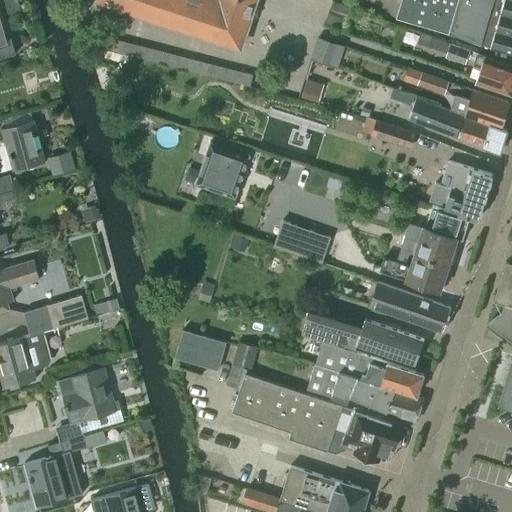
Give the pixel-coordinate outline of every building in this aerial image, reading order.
[(103,0),(239,45),(254,0),(103,0)] [(332,0),(324,24),(344,30),(351,8),(332,0)] [(400,0),(395,16),(448,31),(451,32),(480,42),(491,0),(400,0)] [(511,51),(511,0),(491,0),(480,42),(511,51)] [(0,1),(0,56),(14,53),(3,14),(0,1)] [(511,93),(511,91),(511,63),(451,42),(450,43),(422,33),(419,41),(448,51),(446,55),(464,62),(466,56),(475,60),(473,65),(481,67),(476,81),(511,93)] [(317,35),(310,57),(332,64),(339,42),(317,35)] [(443,93),(448,81),(422,72),(417,84),(443,93)] [(306,77),(300,96),(318,101),(324,82),(306,77)] [(449,109),(415,97),(415,95),(393,87),(389,96),(412,104),(407,117),(498,151),(506,129),(500,127),(449,109)] [(454,95),(449,109),(500,127),(509,101),(472,88),(468,100),(463,98),(454,95)] [(13,169),(45,159),(33,117),(1,126),(13,169)] [(389,123),(388,125),(375,121),(371,132),(384,137),(383,139),(409,147),(414,131),(389,123)] [(210,141),(196,182),(235,195),(249,154),(210,141)] [(47,156),(52,174),(75,167),(70,149),(47,156)] [(444,207),(464,213),(469,215),(470,215),(477,217),(491,173),(447,159),(440,183),(434,181),(429,198),(445,203),(444,207)] [(0,187),(13,184),(9,173),(0,175),(0,187)] [(330,174),(327,185),(340,189),(343,178),(330,174)] [(13,184),(0,187),(0,200),(16,196),(13,184)] [(96,202),(81,207),(85,220),(100,215),(96,202)] [(432,203),(425,226),(457,236),(461,237),(466,225),(467,225),(470,215),(469,215),(464,213),(444,207),(432,203)] [(273,242),(303,253),(321,259),(330,235),(282,218),(273,242)] [(404,235),(400,247),(448,262),(457,236),(425,226),(408,221),(404,235)] [(448,262),(400,247),(396,260),(384,256),(380,269),(405,276),(404,278),(440,288),(448,262)] [(9,285),(38,277),(32,257),(0,266),(0,309),(9,307),(7,300),(12,298),(9,285)] [(502,304),(498,315),(495,318),(491,321),(488,324),(511,342),(511,353),(497,404),(511,408),(511,262),(504,260),(492,301),(502,304)] [(370,303),(428,324),(443,329),(451,306),(378,280),(370,303)] [(26,321),(50,314),(84,305),(81,293),(23,309),(26,321)] [(116,296),(93,303),(96,313),(119,307),(116,296)] [(84,305),(50,314),(53,324),(87,314),(84,305)] [(309,308),(302,330),(355,346),(356,341),(415,362),(424,338),(364,318),(360,329),(333,319),(334,316),(309,308)] [(50,314),(26,321),(30,332),(53,326),(53,324),(50,314)] [(217,368),(225,340),(182,328),(174,356),(217,368)] [(0,374),(3,385),(36,376),(24,334),(0,340),(0,374)] [(335,447),(349,405),(249,373),(258,346),(240,340),(226,382),(239,386),(232,409),(291,429),(289,436),(326,449),(328,444),(335,447)] [(322,340),(315,361),(416,394),(423,371),(413,369),(387,361),(387,360),(322,340)] [(315,361),(306,388),(347,400),(349,394),(387,410),(404,415),(416,419),(423,396),(416,394),(315,361)] [(59,379),(63,393),(71,420),(83,416),(83,417),(116,408),(113,399),(103,366),(59,379)] [(83,417),(86,429),(123,419),(117,398),(113,399),(116,408),(83,417)] [(354,407),(349,405),(335,447),(343,440),(354,443),(352,450),(377,458),(379,450),(385,452),(388,444),(393,446),(402,421),(354,406),(354,407)] [(61,440),(83,433),(80,421),(57,428),(61,440)] [(49,455),(24,462),(25,464),(27,463),(34,488),(32,489),(36,505),(82,492),(81,489),(80,489),(70,453),(71,452),(71,450),(87,446),(87,445),(106,440),(103,429),(84,434),(48,444),(51,454),(49,455)] [(278,499),(322,511),(363,511),(364,509),(361,508),(367,488),(288,465),(278,499)] [(109,511),(145,511),(137,484),(104,494),(109,511)] [(274,509),(278,496),(246,486),(242,499),(274,509)]
